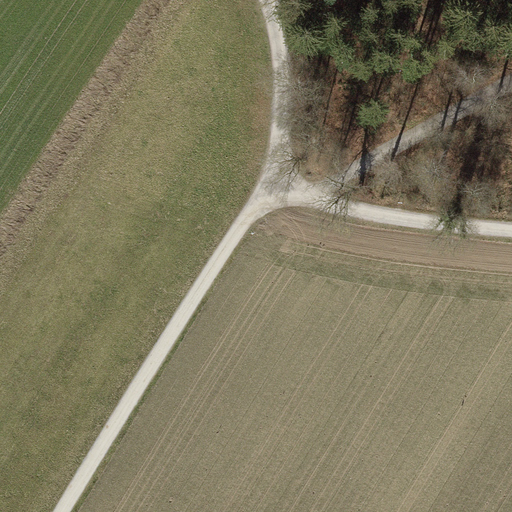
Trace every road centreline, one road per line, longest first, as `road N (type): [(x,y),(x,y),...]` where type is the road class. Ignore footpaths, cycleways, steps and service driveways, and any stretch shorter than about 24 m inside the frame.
road 1 (track): [(280,191),(247,217),(58,511)]
road 2 (track): [(280,191),(396,217),(511,227)]
road 3 (track): [(511,86),(308,196)]
road 4 (track): [(269,0),(276,13),(280,191)]
